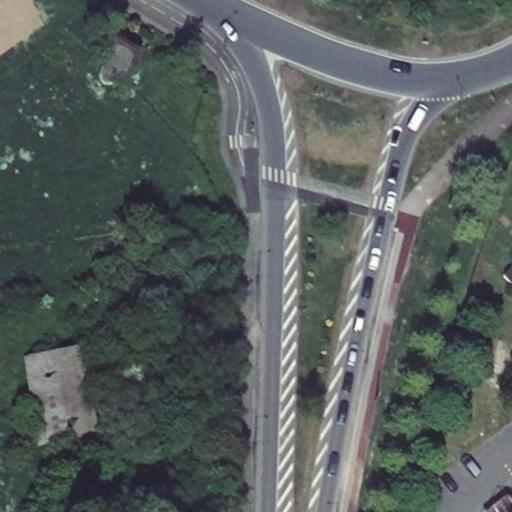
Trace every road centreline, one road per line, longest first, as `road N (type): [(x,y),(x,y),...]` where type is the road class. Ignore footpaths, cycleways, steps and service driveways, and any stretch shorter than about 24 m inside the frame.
road 1 (primary): [(223,6),(242,34),(270,122),(266,511)]
road 2 (primary): [(326,511),(395,179),(421,113),(459,76)]
road 3 (primary): [(223,6),(375,70),(459,76)]
